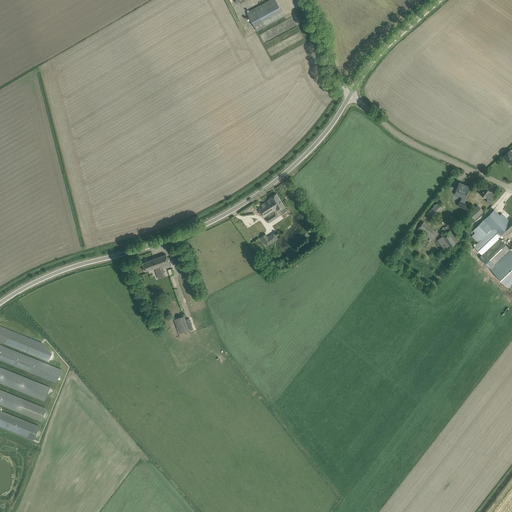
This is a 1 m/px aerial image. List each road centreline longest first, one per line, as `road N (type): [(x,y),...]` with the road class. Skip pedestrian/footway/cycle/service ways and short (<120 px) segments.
road 1 (tertiary): [(0,302),(34,279),(188,232),(244,202),(325,133),(350,93)]
road 2 (unclassified): [(511,190),(404,139),(350,93)]
road 3 (tertiary): [(350,93),(438,0)]
